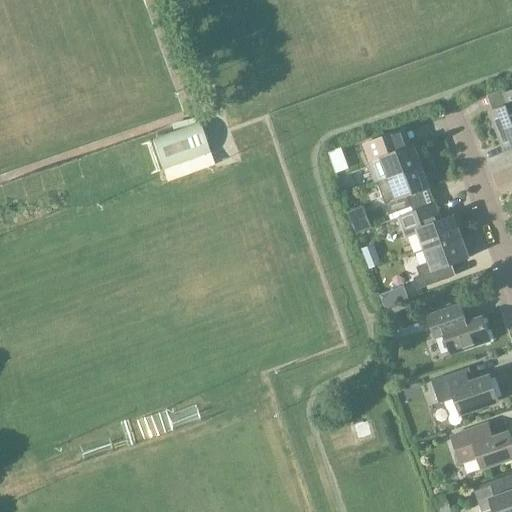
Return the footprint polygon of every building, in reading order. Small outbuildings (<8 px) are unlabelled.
[(489,112),(497,132),(511,126),(511,90),(505,93),(509,104),(489,112)] [(198,124),(151,141),(161,171),(208,154),(198,124)] [(511,126),(497,132),(504,153),(511,150),(511,126)] [(380,158),(388,179),(422,166),(414,145),(391,153),(387,142),(365,150),(369,162),(380,158)] [(430,188),(422,166),(388,179),(377,183),(385,204),(389,216),(411,207),(407,196),(430,188)] [(374,177),(361,179),(363,199),(377,198),(374,177)] [(348,178),(337,182),(341,193),(352,190),(348,178)] [(419,233),(425,251),(461,237),(453,216),(427,226),(421,209),(398,218),(406,238),(419,233)] [(356,235),(373,230),(366,211),(349,217),(356,235)] [(469,258),(461,237),(425,251),(429,262),(416,267),(419,276),(413,279),(418,290),(448,279),(443,268),(469,258)] [(372,241),(358,243),(360,263),(374,261),(372,241)] [(490,341),(482,318),(457,326),(451,308),(428,317),(436,339),(444,336),(450,352),(463,347),(464,350),(490,341)] [(417,315),(392,323),(397,339),(422,330),(417,315)] [(473,382),(469,369),(431,381),(439,404),(455,398),(461,415),(499,402),(490,376),(473,382)] [(355,437),(367,434),(362,420),(351,423),(355,437)] [(511,459),(511,440),(509,432),(487,440),(483,426),(451,437),(460,464),(478,458),(482,470),(511,459)] [(511,511),(511,492),(507,494),(503,483),(475,493),(481,511),(485,511),(493,509),(494,511),(511,511)]
